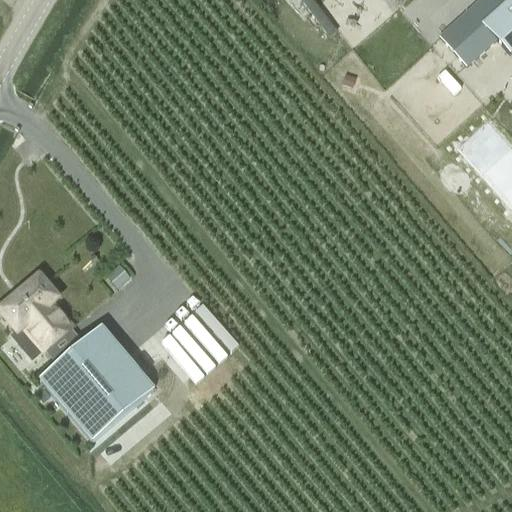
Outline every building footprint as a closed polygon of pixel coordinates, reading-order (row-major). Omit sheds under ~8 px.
[(511,0),(483,0),(439,40),(467,71),(497,44),(511,60),(511,0)] [(511,205),(511,141),(489,116),(452,150),(507,210),(511,205)] [(66,295),(41,268),(24,286),(21,284),(7,295),(10,298),(0,305),(0,315),(17,335),(24,332),(43,357),(48,351),(58,363),(40,379),(95,441),(155,388),(104,324),(82,342),(71,330),(78,326),(59,304),(66,295)] [(196,338),(214,323),(197,302),(178,317),(196,338)] [(149,328),(193,381),(215,363),(170,310),(149,328)]
